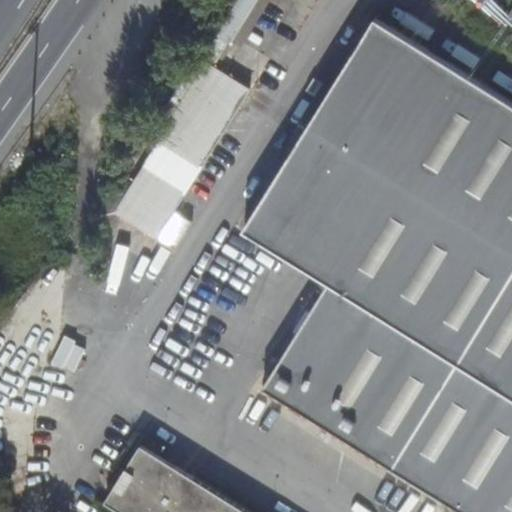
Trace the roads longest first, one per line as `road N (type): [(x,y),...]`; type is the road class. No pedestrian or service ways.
road 1 (unknown): [(305,275),(212,434)]
road 2 (motorway): [(0,115),(80,0)]
